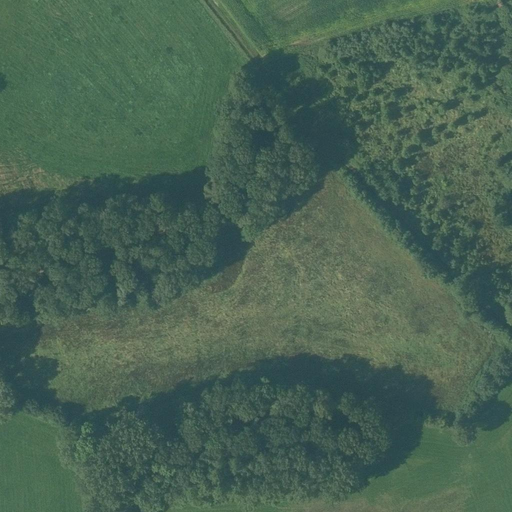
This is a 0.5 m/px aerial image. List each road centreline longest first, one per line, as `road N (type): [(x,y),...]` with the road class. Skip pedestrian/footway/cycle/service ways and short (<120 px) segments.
road 1 (track): [(205,0),(256,65),(511,327)]
road 2 (track): [(256,65),(476,0)]
